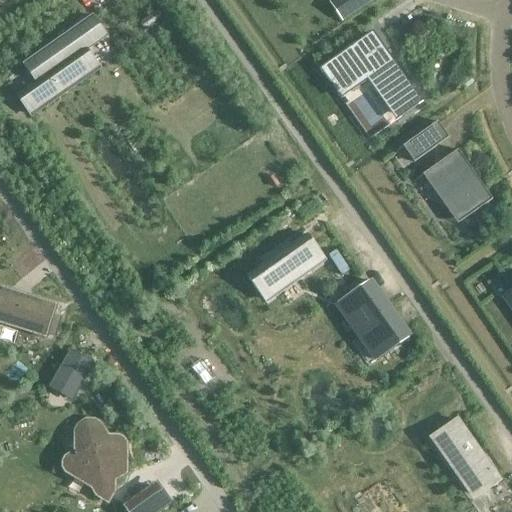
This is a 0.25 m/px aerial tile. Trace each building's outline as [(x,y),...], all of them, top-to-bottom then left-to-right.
[(352,0),(334,0),(330,3),(343,22),(360,10),(352,0)] [(28,115),(98,65),(86,48),(106,34),(94,18),(24,67),(37,85),(17,99),(28,115)] [(386,57),(369,34),(319,69),(337,94),(369,71),(401,117),(422,102),(389,55),(386,57)] [(437,123),(403,147),(404,147),(415,163),(448,139),(448,138),(443,141),(433,127),(437,124),(437,123)] [(458,152),(457,151),(423,175),(436,192),(457,202),(468,217),(491,200),(491,199),(486,203),(476,188),(480,186),(482,188),(469,168),(464,171),(453,155),(458,152)] [(263,300),(324,258),(309,236),(248,279),(263,300)] [(365,277),(331,301),(371,359),(406,335),(365,277)] [(0,323),(46,338),(47,335),(55,337),(61,318),(53,315),(56,306),(0,288),(0,323)] [(75,392),(95,357),(74,345),(55,380),(75,392)] [(455,417),(431,434),(474,496),(498,479),(455,417)] [(75,432),(75,453),(74,453),(74,455),(70,455),(69,456),(66,458),(63,463),(63,469),(66,473),(92,488),(94,493),(96,496),(101,499),(106,499),(111,496),(114,491),(114,481),(126,474),(126,445),(123,440),(119,437),(108,437),(101,425),(94,421),(86,421),(79,425),(75,432)] [(130,511),(155,511),(167,504),(156,489),(128,509),(130,511)]
